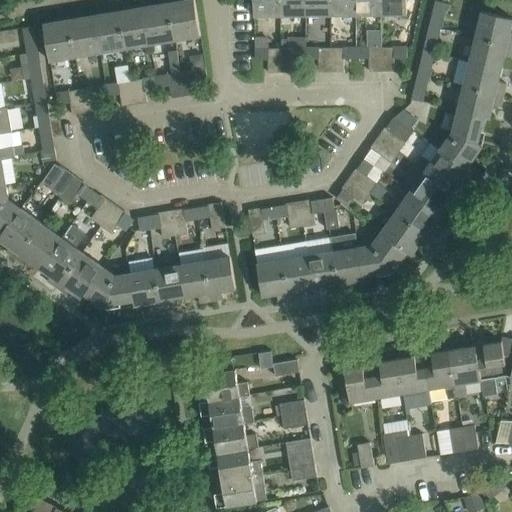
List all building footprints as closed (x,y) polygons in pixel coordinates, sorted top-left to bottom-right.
[(176,39),(201,35),(195,0),(183,0),(169,2),(176,39)] [(254,0),(255,15),(281,15),(280,0),(254,0)] [(280,0),(281,15),(306,14),(305,0),(280,0)] [(305,0),(306,14),(331,14),(331,0),(305,0)] [(331,0),(331,14),(356,14),(356,0),(331,0)] [(356,0),(356,14),(382,14),(381,0),(356,0)] [(408,13),(407,0),(381,0),(382,14),(408,13)] [(436,0),(433,13),(444,16),(447,3),(436,0)] [(151,43),(176,39),(169,2),(145,7),(151,43)] [(126,48),(151,43),(145,7),(120,11),(126,48)] [(101,52),(126,48),(120,11),(95,15),(101,52)] [(477,36),(511,44),(511,32),(511,26),(511,17),(483,11),(477,36)] [(76,56),(101,52),(95,15),(70,19),(76,56)] [(50,60),(76,56),(70,19),(44,23),(50,60)] [(435,52),(441,28),(430,25),(424,50),(435,52)] [(35,26),(24,28),(26,41),(37,39),(35,26)] [(511,56),(511,44),(477,36),(471,61),(502,68),(505,55),(511,56)] [(307,59),(306,46),(294,46),(294,48),(281,48),(281,72),(294,72),(294,59),(307,59)] [(319,58),(319,46),(306,46),(307,59),(319,58)] [(382,71),(395,71),(395,58),(408,57),(407,46),(382,47),(382,71)] [(344,58),(357,58),(357,47),(344,47),(344,48),(331,48),(332,71),(344,71),(344,58)] [(370,71),(382,71),(382,47),(357,47),(357,58),(370,58),(370,71)] [(256,48),(256,59),(269,59),(269,72),(281,72),(281,48),(256,48)] [(424,50),(421,62),(432,65),(435,52),(424,50)] [(28,53),(20,54),(24,79),(32,77),(43,76),(41,63),(39,51),(28,53)] [(190,57),(193,70),(206,68),(204,55),(190,57)] [(499,81),(502,68),(471,61),(465,85),(504,95),(507,83),(499,81)] [(193,70),(181,72),(182,83),(195,81),(208,78),(206,68),(193,70)] [(156,76),(158,87),(171,85),(169,74),(156,76)] [(43,76),(32,77),(34,90),(45,88),(43,76)] [(145,89),(158,87),(156,76),(131,80),(135,104),(148,102),(145,89)] [(123,106),(135,104),(131,80),(106,84),(108,95),(121,93),(123,106)] [(195,81),(182,83),(185,96),(197,94),(195,81)] [(0,108),(8,107),(5,107),(1,83),(0,82),(0,108)] [(96,97),(108,95),(106,84),(81,89),(85,112),(98,110),(96,97)] [(501,106),(504,95),(465,85),(459,110),(485,117),(490,118),(493,104),(501,106)] [(415,86),(412,99),(423,101),(426,88),(415,86)] [(73,114),(85,112),(81,89),(56,93),(58,104),(71,102),(73,114)] [(0,133),(12,132),(8,107),(0,108),(0,133)] [(403,110),(395,117),(396,118),(403,123),(411,129),(417,121),(404,111),(403,110)] [(479,142),(485,117),(459,110),(453,132),(479,142)] [(49,112),(38,114),(41,127),(51,125),(51,122),(51,121),(49,112)] [(387,128),(386,129),(394,135),(406,143),(414,131),(411,129),(403,123),(396,118),(395,117),(387,128)] [(51,125),(41,127),(42,138),(53,137),(51,125)] [(483,145),(479,142),(453,132),(441,149),(467,167),(483,145)] [(379,139),(373,148),(381,154),(392,161),(399,152),(379,139)] [(14,146),(1,148),(0,144),(0,159),(2,159),(15,157),(14,146)] [(55,148),(44,150),(46,160),(57,159),(55,148)] [(374,165),(381,154),(373,148),(365,158),(374,165)] [(423,156),(417,165),(426,171),(457,192),(472,171),(467,167),(441,149),(432,162),(423,156)] [(367,175),(374,165),(365,158),(351,179),(370,193),(377,182),(367,175)] [(75,176),(65,169),(56,163),(43,180),(52,186),(50,189),(61,196),(75,176)] [(442,212),(457,192),(426,171),(411,191),(442,212)] [(88,201),(95,191),(75,176),(61,196),(71,203),(78,193),(88,201)] [(363,203),(370,193),(351,179),(337,198),(348,206),(354,196),(363,203)] [(377,182),(370,193),(380,200),(387,190),(377,182)] [(0,204),(9,199),(7,185),(0,185),(0,204)] [(102,226),(116,206),(95,191),(88,201),(98,208),(91,218),(102,226)] [(427,233),(442,212),(411,191),(397,212),(427,233)] [(337,209),(335,209),(333,197),(322,199),(325,212),(325,211),(328,229),(340,227),(337,209)] [(0,232),(2,234),(21,208),(9,199),(0,204),(0,232)] [(314,213),(325,212),(322,199),(300,202),(304,226),(315,224),(314,213)] [(291,228),(304,226),(300,202),(275,206),(277,218),(289,216),(291,228)] [(211,217),(213,228),(226,226),(222,203),(197,207),(199,219),(211,217)] [(127,230),(135,219),(116,206),(102,226),(111,233),(118,224),(127,230)] [(264,220),(277,218),(275,206),(249,211),(253,234),(266,232),(264,220)] [(186,221),(199,219),(197,207),(172,211),(176,235),(188,233),(186,221)] [(42,223),(22,208),(21,208),(2,234),(0,236),(0,238),(20,253),(42,223)] [(163,237),(176,235),(172,211),(149,215),(151,228),(162,227),(163,237)] [(412,254),(427,233),(397,212),(382,233),(408,251),(412,254)] [(141,230),(151,228),(149,215),(138,217),(141,230)] [(41,268),(63,237),(42,223),(20,253),(41,268)] [(77,247),(86,234),(72,224),(63,237),(41,268),(61,282),(83,252),(77,247)] [(393,272),(408,251),(382,233),(373,245),(389,269),(393,272)] [(364,273),(389,269),(373,245),(359,247),(364,273)] [(365,279),(364,273),(359,247),(334,251),(340,291),(352,289),(351,281),(365,279)] [(334,251),(309,255),(314,287),(327,285),(328,293),(340,291),(334,251)] [(105,267),(104,267),(83,252),(61,282),(82,297),(85,293),(105,267)] [(301,289),(314,287),(309,255),(284,259),(290,299),(302,297),(301,289)] [(231,256),(206,260),(212,300),(224,298),(223,290),(237,288),(231,256)] [(279,301),(290,299),(284,259),(258,264),(263,296),(277,293),(279,301)] [(206,260),(181,264),(186,296),(199,294),(200,302),(212,300),(206,260)] [(173,298),(186,296),(181,264),(156,269),(162,308),(174,306),(173,298)] [(110,304),(116,275),(105,267),(85,293),(106,308),(110,304)] [(156,269),(130,273),(134,299),(135,305),(149,302),(151,310),(162,308),(156,269)] [(110,304),(134,299),(130,273),(116,275),(110,304)] [(510,377),(511,370),(511,338),(503,336),(502,341),(486,344),(485,342),(474,343),(480,379),(482,379),(484,395),(497,393),(495,376),(506,374),(509,375),(509,376),(510,377)] [(465,382),(480,379),(474,343),(466,345),(467,347),(448,350),(456,397),(467,395),(465,382)] [(449,398),(456,397),(448,350),(433,353),(433,350),(422,352),(428,388),(446,385),(449,398)] [(271,351),(259,353),(262,368),(273,366),(271,351)] [(402,393),(428,388),(422,352),(414,353),(415,356),(396,359),(402,393)] [(208,374),(196,376),(198,389),(208,388),(210,400),(239,395),(240,397),(250,395),(250,394),(248,381),(238,383),(236,369),(220,372),(218,359),(218,358),(205,360),(206,361),(208,374)] [(276,375),(300,371),(298,359),(274,363),(276,375)] [(376,397),(402,393),(396,359),(381,361),(381,359),(370,361),(376,397)] [(351,402),(376,397),(370,361),(362,362),(362,364),(345,367),(351,402)] [(210,400),(200,402),(202,416),(212,414),(214,426),(244,421),(244,423),(253,422),(253,420),(254,420),(252,409),(251,409),(251,408),(242,409),(240,397),(239,395),(210,400)] [(282,417),(307,412),(305,399),(279,403),(282,417)] [(283,428),(309,424),(307,412),(282,417),(283,428)] [(246,435),(244,423),(244,421),(214,426),(204,428),(206,442),(216,440),(218,452),(248,447),(248,449),(257,447),(255,434),(246,435)] [(479,448),(476,428),(475,424),(461,426),(465,450),(479,448)] [(454,452),(465,450),(461,426),(450,428),(454,452)] [(407,429),(384,433),(389,463),(401,461),(402,461),(413,459),(409,435),(407,429)] [(410,435),(409,435),(413,459),(427,457),(424,437),(423,433),(410,435)] [(311,438),(287,442),(291,467),(315,463),(311,438)] [(360,452),(352,453),(354,466),(362,464),(362,468),(375,466),(371,442),(358,444),(360,452)] [(250,461),(248,449),(248,447),(218,452),(209,454),(211,468),(221,466),(223,479),(262,473),(260,459),(250,461)] [(293,480),(318,476),(315,463),(291,467),(293,480)] [(217,508),(266,500),(262,473),(223,479),(225,492),(215,494),(217,508)] [(501,493),(496,483),(484,489),(489,499),(501,493)] [(473,493),(463,497),(469,511),(472,511),(486,507),(480,491),(473,493)] [(64,511),(60,510),(42,501),(41,502),(36,511),(64,511)]
